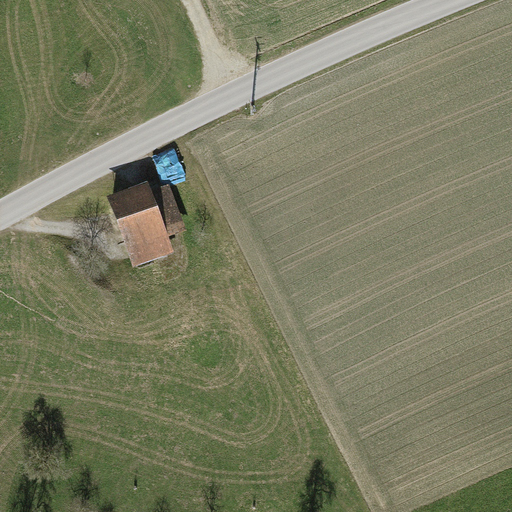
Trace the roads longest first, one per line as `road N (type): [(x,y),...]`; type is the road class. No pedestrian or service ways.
road 1 (tertiary): [(0,221),(156,132),(461,0)]
road 2 (track): [(156,132),(172,0)]
